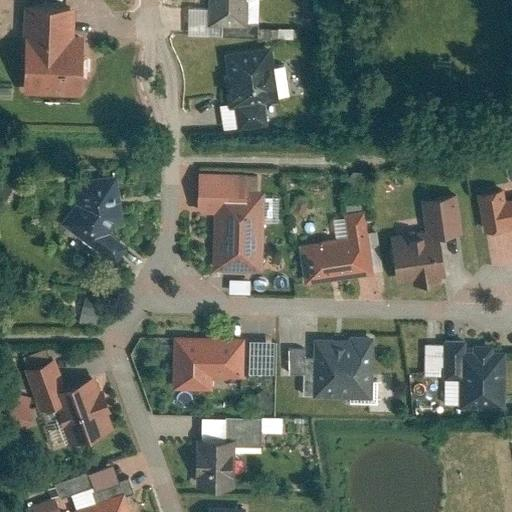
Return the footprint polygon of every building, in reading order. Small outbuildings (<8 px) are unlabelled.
[(205,0),(204,21),(203,33),(221,34),(256,35),(256,21),(245,21),(246,0),(205,0)] [(24,1),(23,90),(88,90),(89,33),(76,33),(77,2),(24,1)] [(231,112),(233,131),(263,127),(260,104),(285,101),(280,70),(267,72),(264,47),(206,55),(215,115),(231,112)] [(51,218),(112,262),(123,248),(103,232),(118,210),(110,175),(67,178),(69,197),(51,218)] [(211,182),(209,266),(260,268),(263,183),(211,182)] [(391,286),(400,286),(445,282),(442,243),(462,242),(457,186),(413,189),(416,226),(386,228),(391,286)] [(511,202),(508,204),(505,189),(477,194),(486,238),(507,235),(505,228),(511,226),(511,202)] [(266,193),(266,218),(280,218),(280,193),(266,193)] [(290,242),(296,282),(372,270),(362,206),(338,210),(341,234),(290,242)] [(81,319),(100,322),(105,298),(85,294),(81,319)] [(174,334),(171,390),(213,393),(214,373),(244,374),(246,339),(174,334)] [(296,397),(312,397),(372,398),(373,336),(298,334),(297,349),(282,349),(282,378),(296,378),(296,397)] [(276,372),(276,336),(251,336),(251,372),(276,372)] [(460,379),(459,404),(504,406),(507,352),(462,350),(463,338),(440,337),(439,342),(423,341),(422,368),(444,369),(444,379),(460,379)] [(47,406),(58,437),(107,421),(90,373),(57,385),(46,354),(15,365),(31,411),(47,406)] [(0,391),(0,421),(22,429),(27,414),(16,410),(21,394),(2,387),(0,391)] [(184,487),(225,489),(227,447),(250,448),(250,432),(273,432),(273,420),(217,418),(216,436),(187,434),(184,487)] [(130,511),(127,499),(133,497),(127,478),(118,481),(114,468),(52,487),(58,507),(71,503),(73,511),(130,511)]
